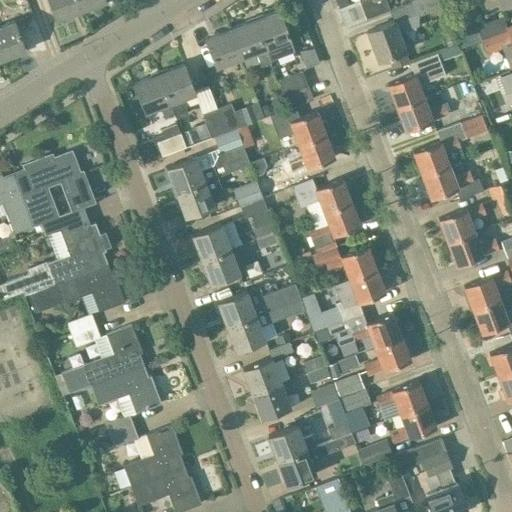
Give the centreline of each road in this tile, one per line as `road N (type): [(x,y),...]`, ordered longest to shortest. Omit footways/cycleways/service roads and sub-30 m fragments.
road 1 (residential): [(511,511),(306,0)]
road 2 (residential): [(261,511),(92,58)]
